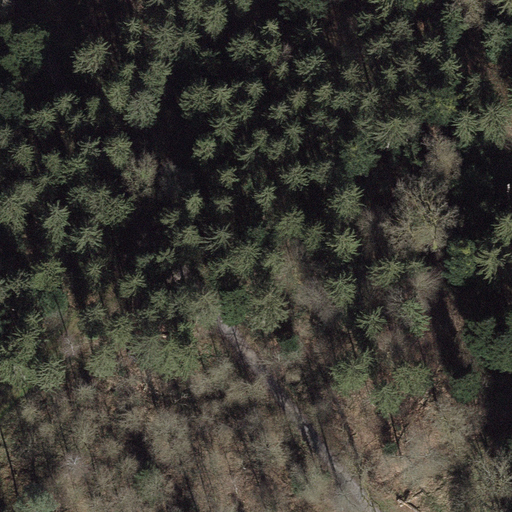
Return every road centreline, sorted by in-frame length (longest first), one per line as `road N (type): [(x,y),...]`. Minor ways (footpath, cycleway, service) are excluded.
road 1 (track): [(364,511),(268,376),(147,241)]
road 2 (track): [(147,241),(16,0)]
road 3 (track): [(147,241),(0,405)]
